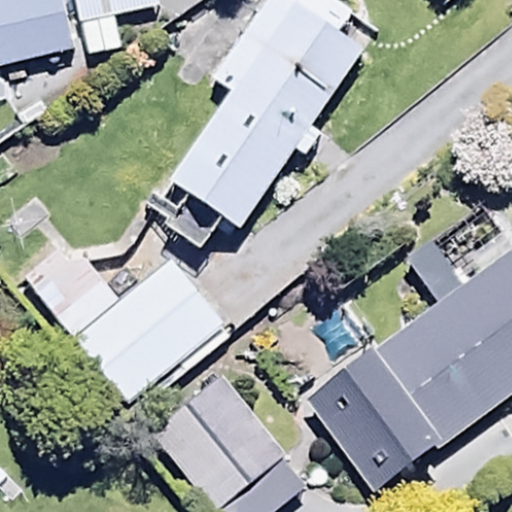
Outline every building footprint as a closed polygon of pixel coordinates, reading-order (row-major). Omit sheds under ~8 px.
[(79,54),(65,0),(0,0),(0,68),(6,68),(9,84),(33,79),(30,64),(79,54)] [(65,0),(79,54),(81,62),(116,55),(108,19),(153,9),(151,0),(65,0)] [(161,224),(156,232),(190,253),(210,220),(236,236),(288,153),(301,162),(319,133),(310,128),(356,53),(330,37),(344,15),(320,0),(263,0),(209,88),(218,94),(145,213),(161,224)] [(296,399),(300,405),(365,500),(511,398),(511,249),(459,286),(433,248),(401,270),(428,308),(296,399)] [(57,264),(54,260),(51,256),(18,280),(22,284),(115,411),(147,387),(156,398),(207,360),(199,349),(222,332),(169,260),(114,301),(76,250),(57,264)] [(216,383),(146,437),(203,511),(274,511),(300,492),(216,383)]
